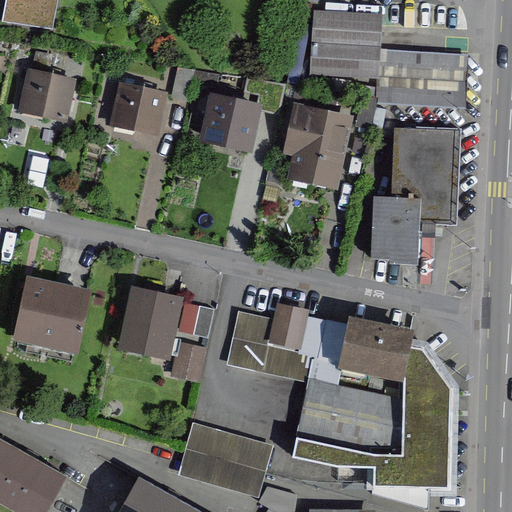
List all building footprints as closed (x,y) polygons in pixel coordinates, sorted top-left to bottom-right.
[(57,0),(9,0),(6,21),(52,29),(57,0)] [(380,17),(315,14),(312,72),(377,76),(380,17)] [(460,108),(463,54),(399,51),(383,76),(391,104),(460,108)] [(33,72),(30,71),(22,111),(65,120),(73,80),(56,77),(57,70),(49,68),(51,58),(37,55),(33,72)] [(178,68),(172,96),(188,99),(194,71),(178,68)] [(140,89),(122,85),(113,124),(156,134),(164,94),(147,90),(149,84),(141,82),(140,89)] [(232,103),(214,99),(210,116),(204,115),(207,98),(200,98),(197,114),(191,113),(185,143),(204,147),(205,139),(248,148),(256,108),(240,104),(242,98),(233,96),(232,103)] [(356,125),(371,129),(376,105),(378,99),(363,96),(356,125)] [(370,137),(394,138),(392,198),(379,197),(378,230),(373,230),(372,259),(390,259),(390,257),(418,258),(419,222),(455,223),(459,131),(395,129),(396,106),(376,105),(371,129),(370,137)] [(314,114),(297,110),(289,143),(293,149),(298,151),(295,166),(309,169),(311,174),(311,178),(334,183),(348,121),(335,119),(337,113),(319,109),(315,112),(314,114)] [(68,168),(55,165),(49,190),(62,193),(68,168)] [(86,295),(30,282),(27,298),(22,297),(20,304),(25,305),(19,334),(29,336),(26,352),(72,362),(86,295)] [(145,294),(135,292),(133,299),(127,298),(125,308),(131,309),(123,345),(147,350),(150,335),(170,339),(178,301),(162,298),(164,288),(147,284),(145,294)] [(214,309),(200,306),(193,335),(208,338),(214,309)] [(280,306),(272,341),(298,347),(306,312),(280,306)] [(274,319),(242,312),(230,365),(306,383),(313,355),(268,345),(274,319)] [(406,348),(410,334),(352,322),(351,325),(327,320),(319,358),(317,358),(315,368),(341,373),(340,378),(361,383),(364,369),(399,377),(397,382),(371,376),(368,392),(310,380),(294,457),(340,466),(370,467),(370,485),(372,486),(372,494),(429,510),(429,487),(445,487),(448,389),(421,351),(406,348)] [(203,361),(178,356),(174,375),(199,380),(203,361)] [(193,422),(185,451),(265,474),(274,445),(193,422)] [(45,511),(66,476),(0,439),(0,500),(20,511),(45,511)] [(259,498),(265,474),(185,451),(178,475),(259,498)] [(120,511),(200,511),(140,478),(120,511)] [(294,511),(297,495),(269,487),(260,503),(271,509),(268,511),(294,511)]
